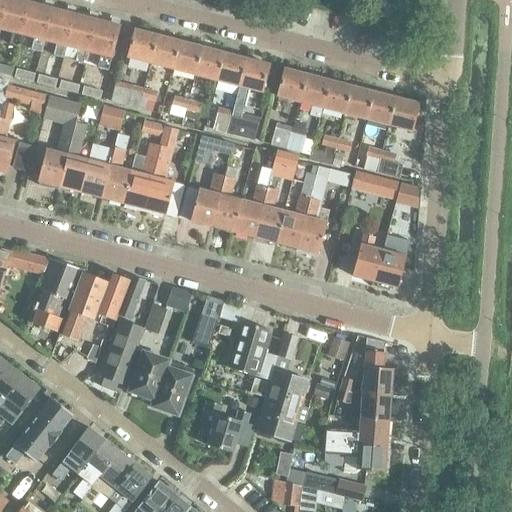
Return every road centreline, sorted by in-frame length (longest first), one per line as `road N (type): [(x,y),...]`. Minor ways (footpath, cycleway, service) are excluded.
road 1 (residential): [(0,225),(428,337)]
road 2 (unclassified): [(482,343),(508,0)]
road 3 (residential): [(442,83),(116,0)]
road 4 (residential): [(0,331),(231,511)]
road 5 (residential): [(428,337),(442,83)]
road 6 (residential): [(414,511),(428,337)]
road 7 (unclassified): [(465,511),(482,343)]
